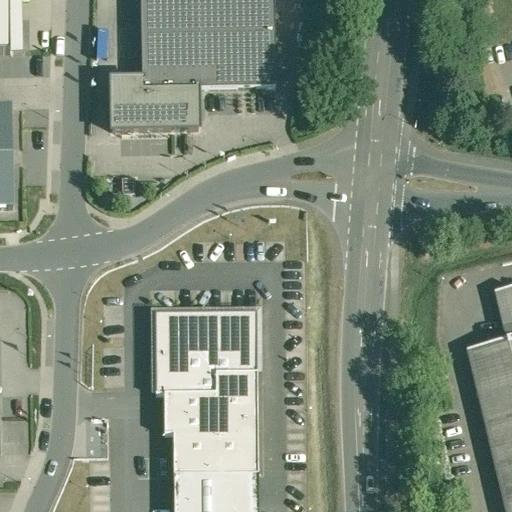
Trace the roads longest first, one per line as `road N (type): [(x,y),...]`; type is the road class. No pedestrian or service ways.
road 1 (secondary): [(362,511),(362,315),(373,177)]
road 2 (unclassified): [(373,177),(287,178),(217,197),(121,247),(72,253)]
road 3 (unclassified): [(72,253),(66,405),(38,511)]
road 4 (unclassified): [(79,0),(72,253)]
road 5 (secondary): [(373,177),(389,0)]
road 6 (unclassified): [(373,177),(511,188)]
